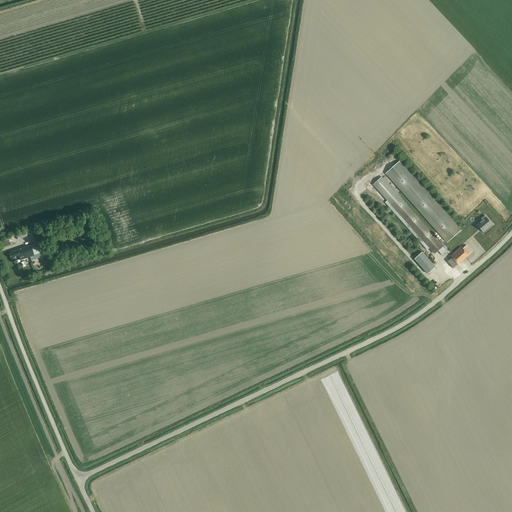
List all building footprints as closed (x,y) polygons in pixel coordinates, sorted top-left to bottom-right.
[(440,241),(444,246),(461,230),(400,161),(385,174),(442,238),(441,240),(440,241)] [(441,255),(446,251),(381,177),(373,184),(434,253),(437,251),(441,255)] [(485,216),(481,218),(483,220),(477,225),(483,233),(493,225),(485,216)] [(16,234),(17,240),(27,236),(25,231),(16,234)] [(40,244),(36,246),(35,244),(10,252),(11,254),(9,254),(10,259),(18,256),(20,260),(29,257),(30,261),(39,258),(37,254),(39,254),(37,250),(41,248),(40,244)] [(453,268),(471,252),(465,245),(462,249),(460,246),(450,255),(451,257),(447,260),(453,268)] [(414,259),(428,274),(435,268),(422,253),(414,259)]
